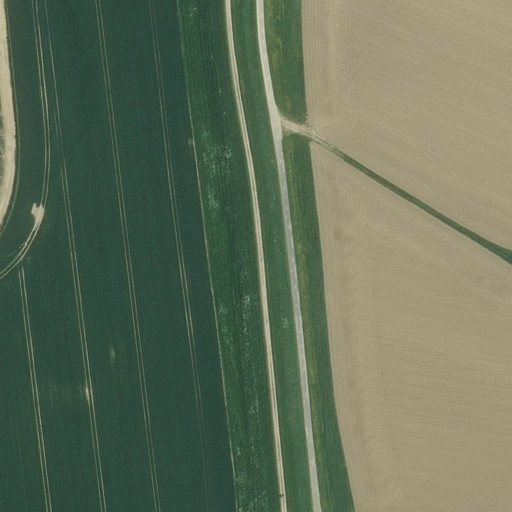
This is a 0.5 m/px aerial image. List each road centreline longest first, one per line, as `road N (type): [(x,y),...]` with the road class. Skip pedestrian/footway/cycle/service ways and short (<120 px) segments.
road 1 (track): [(317,511),(260,0)]
road 2 (track): [(0,31),(11,142),(0,217)]
